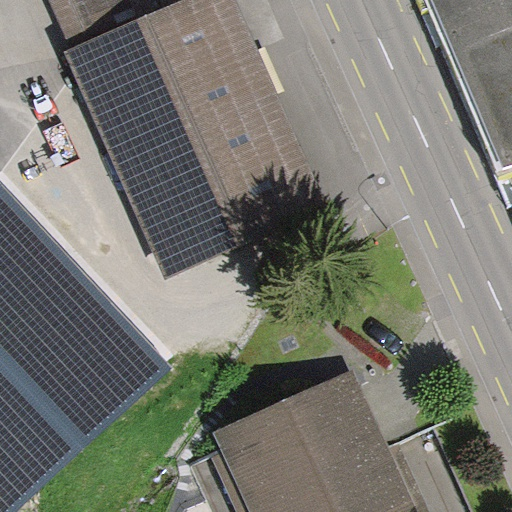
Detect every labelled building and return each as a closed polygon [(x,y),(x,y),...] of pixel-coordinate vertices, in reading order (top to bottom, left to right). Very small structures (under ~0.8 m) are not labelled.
[(154,0),(44,0),(164,271),(325,201),(236,0),(163,0),(156,3),(154,0)] [(511,0),(438,0),(511,167),(511,0)] [(134,402),(0,257),(0,470),(28,500),(134,402)] [(196,304),(140,393),(179,417),(234,328),(196,304)] [(360,368),(219,429),(254,511),(423,511),(422,510),(360,368)]
